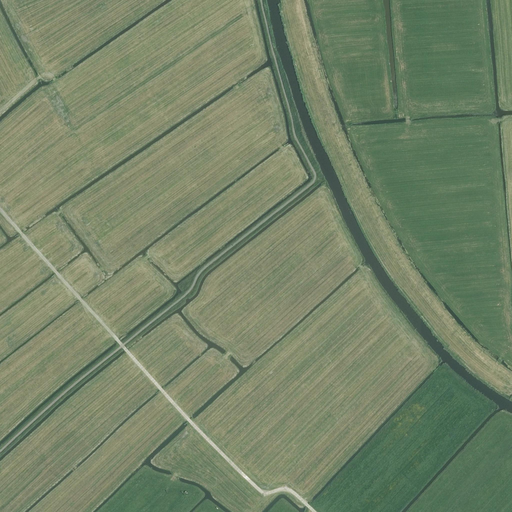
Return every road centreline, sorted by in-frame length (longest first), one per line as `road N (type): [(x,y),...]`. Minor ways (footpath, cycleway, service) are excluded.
road 1 (track): [(314,511),(286,488),(260,492),(0,209)]
road 2 (track): [(374,286),(316,178)]
